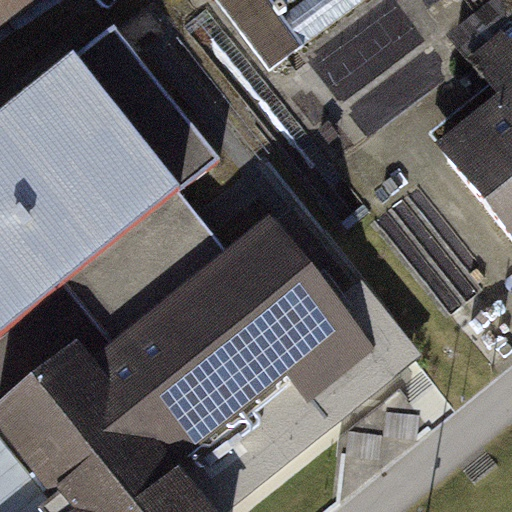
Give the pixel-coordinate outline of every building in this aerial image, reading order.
[(0,0),(0,40),(63,0),(0,0)] [(217,0),(262,71),(377,0),(217,0)] [(0,337),(69,283),(183,192),(224,160),(117,27),(85,52),(77,59),(0,120),(0,337)] [(511,41),(477,70),(505,105),(451,149),(511,223),(511,41)] [(208,222),(183,192),(69,283),(115,341),(96,356),(83,340),(0,406),(0,428),(47,487),(55,497),(45,505),(40,509),(42,511),(231,511),(234,510),(376,397),(402,375),(409,370),(426,357),(368,284),(353,295),(344,302),(274,214),(230,249),(208,222)] [(0,511),(42,511),(40,509),(45,505),(55,497),(47,487),(0,428),(0,511)]
